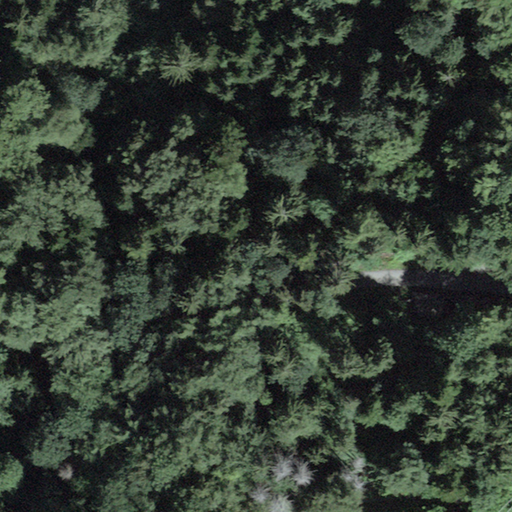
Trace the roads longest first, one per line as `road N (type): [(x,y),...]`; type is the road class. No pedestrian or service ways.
road 1 (unclassified): [(0,331),(86,341),(199,302),(415,273),(511,283)]
road 2 (track): [(490,511),(389,503),(327,511)]
